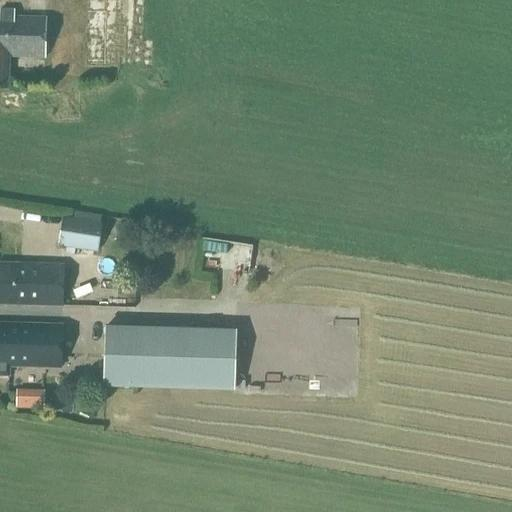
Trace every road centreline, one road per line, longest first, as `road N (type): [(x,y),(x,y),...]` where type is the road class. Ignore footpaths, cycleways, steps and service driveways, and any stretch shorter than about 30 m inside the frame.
road 1 (residential): [(412,476),(511,8)]
road 2 (residential): [(139,459),(412,476)]
